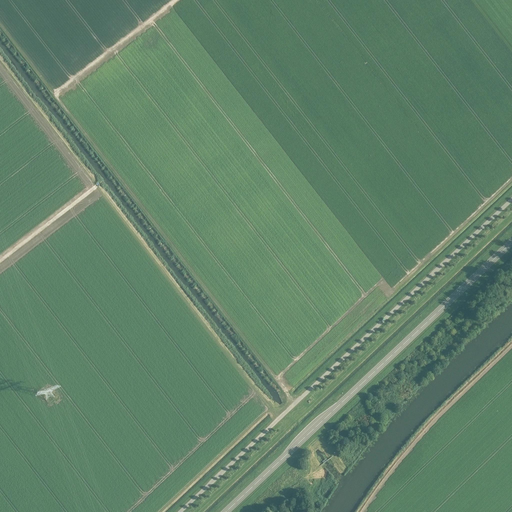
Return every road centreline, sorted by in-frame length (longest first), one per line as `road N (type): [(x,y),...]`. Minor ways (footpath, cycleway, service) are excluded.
road 1 (unclassified): [(179,511),(511,199)]
road 2 (trunk): [(225,511),(511,242)]
